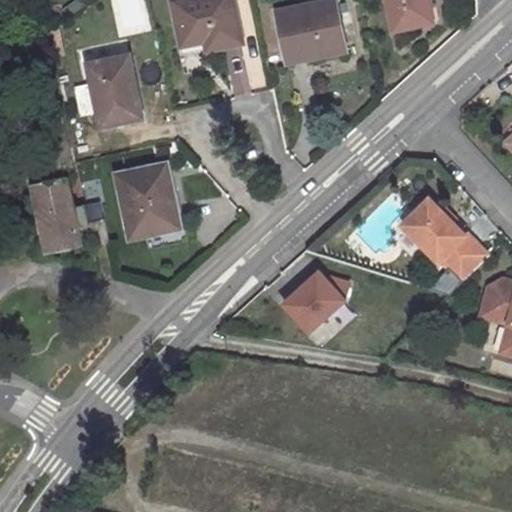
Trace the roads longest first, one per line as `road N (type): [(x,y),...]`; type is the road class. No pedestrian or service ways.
road 1 (tertiary): [(408,92),(193,290),(68,428)]
road 2 (tertiary): [(93,446),(262,260),(424,112)]
road 3 (tertiary): [(511,0),(408,92)]
road 4 (residential): [(424,112),(511,219)]
